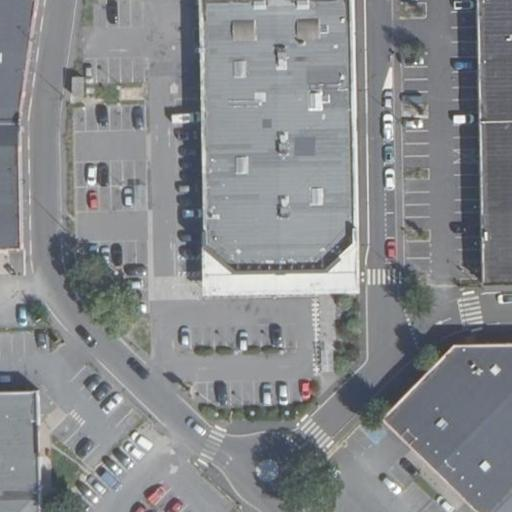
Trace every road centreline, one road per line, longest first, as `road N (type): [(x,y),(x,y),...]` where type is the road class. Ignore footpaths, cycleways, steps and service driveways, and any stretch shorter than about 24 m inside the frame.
road 1 (unclassified): [(263,490),(56,289),(48,265),(45,129),(64,0)]
road 2 (unclassified): [(386,353),(379,0)]
road 3 (unclassified): [(263,490),(386,353)]
road 4 (unclassified): [(386,353),(437,324),(511,305)]
